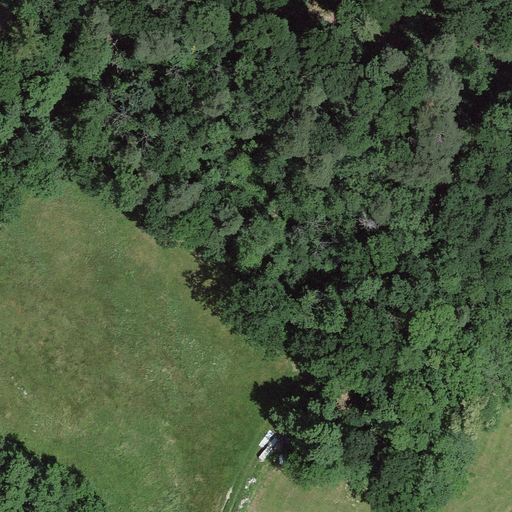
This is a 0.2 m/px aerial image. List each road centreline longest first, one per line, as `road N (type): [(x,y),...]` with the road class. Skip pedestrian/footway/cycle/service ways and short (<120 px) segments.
road 1 (track): [(224,511),(320,346),(439,193),(447,129),(391,30)]
road 2 (track): [(391,30),(268,0)]
